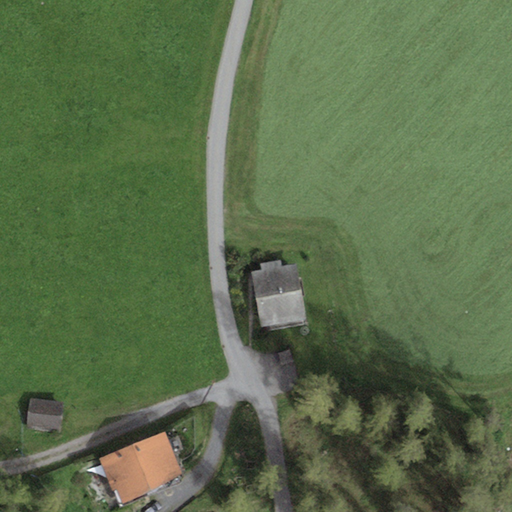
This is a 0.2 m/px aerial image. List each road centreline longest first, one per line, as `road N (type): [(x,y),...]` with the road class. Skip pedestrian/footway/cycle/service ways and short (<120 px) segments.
road 1 (tertiary): [(286,511),(223,297),(223,112),(245,0)]
road 2 (track): [(250,386),(27,472),(0,468)]
